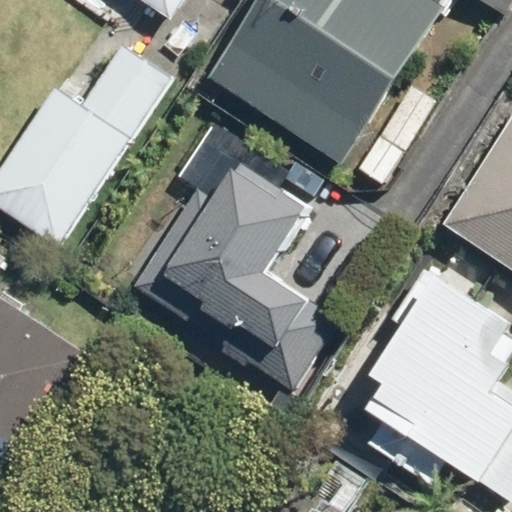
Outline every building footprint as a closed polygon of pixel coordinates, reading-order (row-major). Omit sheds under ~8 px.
[(143,0),(178,21),(190,0),(143,0)] [(353,159),(451,3),(446,0),(263,0),(217,74),(353,159)] [(511,3),(511,0),(476,0),(503,17),(511,3)] [(177,76),(124,42),(85,101),(57,83),(0,171),(0,206),(64,248),(177,76)] [(511,263),(511,121),(447,220),(511,263)] [(278,271),(318,208),(247,163),(221,202),(199,187),(136,288),(295,387),(341,320),(317,302),(319,299),(278,271)] [(511,339),(511,314),(450,275),(446,281),(422,265),(388,309),(403,320),(369,370),(389,390),(376,412),(511,499),(511,389),(506,385),(511,374),(511,358),(503,352),(511,339)] [(0,511),(99,356),(0,293),(0,511)] [(97,510),(82,485),(36,511),(142,511),(130,491),(97,510)] [(354,511),(317,487),(300,511),(354,511)]
